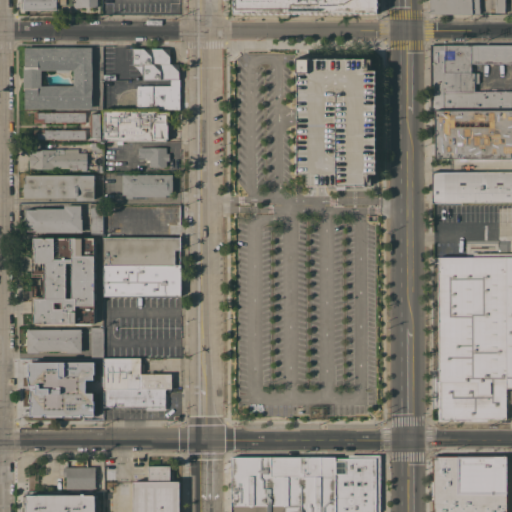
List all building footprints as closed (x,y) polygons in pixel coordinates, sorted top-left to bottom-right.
[(57,0),(57,9),(25,10),(24,0),(57,0)] [(74,0),(74,3),(73,3),(73,8),(81,8),(81,7),(97,7),(97,0),(74,0)] [(232,13),(232,0),(376,0),(376,13),(232,13)] [(429,0),(478,0),(479,13),(430,14),(429,0)] [(504,0),(504,12),(494,12),(494,0),(504,0)] [(170,79),(142,80),(142,64),(132,64),(132,52),(126,52),(127,45),(132,45),(132,49),(169,49),(169,63),(177,63),(178,65),(178,79),(170,79)] [(511,159),(499,159),(499,160),(485,160),(485,159),(483,159),(483,160),(470,160),(470,158),(467,158),(467,160),(455,160),(455,158),(446,158),(446,160),(435,160),(435,158),(434,158),(434,110),(431,110),(431,45),(511,45),(511,63),(470,63),(470,72),(478,72),(478,83),(474,83),(474,91),(511,91),(511,159)] [(24,108),(24,88),(23,88),(23,67),(24,67),(24,47),(91,47),(91,64),(92,64),(92,90),(91,90),(91,108),(24,108)] [(373,173),(369,173),(369,184),(322,185),(311,185),(305,185),(305,173),(296,173),(295,72),(293,72),(293,59),(369,58),(369,69),(373,69),(373,173)] [(135,110),(135,104),(137,104),(137,96),(135,95),(135,91),(136,91),(136,86),(143,86),(143,85),(170,85),(170,79),(178,79),(178,80),(180,80),(180,110),(169,110),(135,110)] [(169,115),(166,115),(166,121),(168,121),(167,139),(166,139),(166,141),(104,141),(104,139),(103,139),(103,110),(135,110),(169,110),(169,115)] [(85,111),(85,122),(34,122),(33,112),(85,111)] [(92,141),(92,139),(96,139),(96,137),(90,137),(90,113),(100,113),(100,141),(97,141),(92,141)] [(85,129),(85,139),(33,139),(33,129),(85,129)] [(97,142),(102,142),(102,152),(95,152),(95,149),(91,149),(91,142),(92,142),(92,141),(97,141),(97,142)] [(166,147),(166,153),(169,153),(169,160),(166,160),(166,166),(149,166),(149,160),(146,160),(146,157),(138,157),(138,147),(166,147)] [(78,148),(78,152),(86,152),(86,156),(88,156),(88,164),(86,164),(86,167),(86,168),(77,168),(77,169),(69,169),(69,168),(57,168),(57,169),(29,169),(29,149),(54,149),(54,148),(78,148)] [(511,202),(431,202),(431,172),(511,172),(511,202)] [(94,200),(76,200),(76,198),(23,197),(23,183),(24,183),(24,174),(94,174),(94,200)] [(172,174),(172,195),(165,195),(165,196),(136,196),(136,198),(125,198),(125,194),(122,194),(122,174),(172,174)] [(103,203),(103,234),(89,234),(90,203),(103,203)] [(81,205),(81,218),(82,218),(82,232),(24,231),(25,209),(35,209),(35,208),(63,208),(63,204),(81,205)] [(33,323),(33,322),(32,322),(32,296),(42,296),(42,276),(31,276),(31,237),(94,237),(94,323),(33,323)] [(103,237),(180,237),(180,249),(175,249),(175,264),(180,264),(180,295),(103,296),(103,237)] [(511,388),(505,388),(506,419),(486,419),(452,419),(449,419),(438,419),(438,257),(482,257),(482,253),(511,253),(511,388)] [(102,327),(103,327),(103,357),(91,357),(90,327),(102,327)] [(26,352),(26,350),(26,346),(26,344),(25,338),(26,338),(26,335),(25,335),(25,331),(27,331),(27,328),(81,328),(81,352),(66,352),(66,350),(39,350),(39,352),(26,352)] [(92,360),(92,358),(99,358),(99,375),(80,375),(80,371),(76,371),(77,359),(92,360)] [(104,389),(104,358),(140,358),(140,374),(171,373),(171,388),(165,388),(165,389),(104,389)] [(45,365),(54,365),(54,364),(64,364),(64,374),(65,374),(65,382),(49,382),(49,383),(35,383),(35,382),(29,382),(29,368),(27,368),(27,360),(33,360),(33,359),(36,359),(36,360),(45,360),(45,365)] [(103,377),(103,388),(91,388),(92,377),(103,377)] [(166,405),(104,406),(104,389),(165,389),(166,405)] [(47,392),(47,391),(54,391),(54,392),(60,392),(60,402),(53,402),(53,404),(55,404),(55,412),(34,412),(34,407),(30,407),(30,397),(34,397),(34,392),(47,392)] [(99,391),(100,402),(102,402),(102,413),(93,413),(93,411),(86,411),(86,413),(79,413),(79,402),(83,402),(83,391),(99,391)] [(77,394),(77,398),(77,412),(61,412),(61,399),(62,399),(62,394),(77,394)] [(348,454),(380,454),(380,511),(231,511),(232,458),(348,457),(348,454)] [(506,456),(506,511),(433,511),(433,457),(506,456)] [(179,511),(132,511),(132,481),(148,481),(148,465),(169,465),(169,481),(179,481),(179,511)] [(95,467),(95,489),(66,489),(66,476),(63,476),(63,466),(95,467)] [(103,504),(92,504),(92,491),(104,491),(103,504)] [(56,494),(56,495),(59,495),(59,511),(33,511),(33,508),(30,508),(30,499),(33,499),(33,494),(56,494)]
